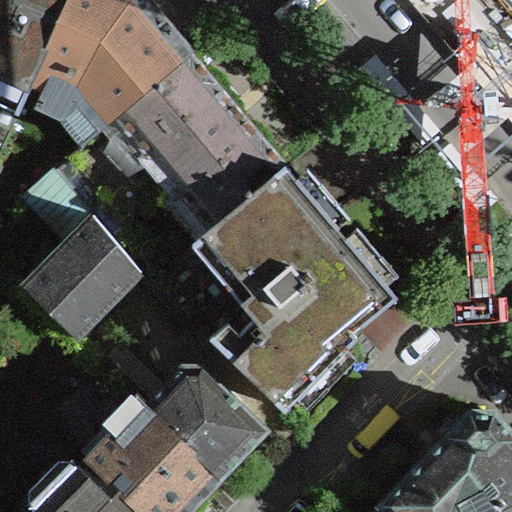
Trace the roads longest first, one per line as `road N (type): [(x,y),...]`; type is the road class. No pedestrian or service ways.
road 1 (residential): [(511,273),(283,511)]
road 2 (residential): [(511,176),(368,0)]
